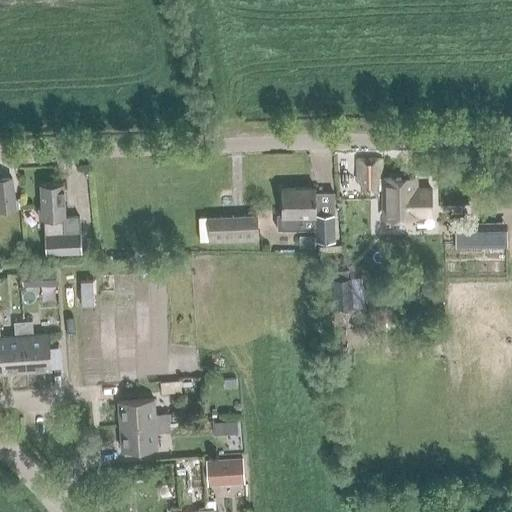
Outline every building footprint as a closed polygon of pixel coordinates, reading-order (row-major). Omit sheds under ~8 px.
[(380,178),(380,159),(355,159),(355,181),(360,181),(360,190),(383,190),(383,217),(413,217),(413,215),(430,215),(430,189),(413,189),(413,178),(380,178)] [(0,211),(16,209),(12,177),(0,178),(0,211)] [(43,219),(45,255),(81,253),(79,217),(66,217),(64,183),(39,184),(40,207),(37,207),(38,220),(43,219)] [(282,213),(277,213),(277,229),(315,229),(315,235),(299,235),(299,247),(316,247),(315,240),(335,239),(334,213),(316,214),(315,188),(281,188),(282,213)] [(255,215),(207,217),(209,240),(209,241),(257,239),(255,215)] [(209,240),(207,217),(199,218),(200,241),(209,240)] [(457,245),(481,245),(481,226),(457,226),(457,245)] [(31,271),(32,287),(55,285),(54,269),(31,271)] [(363,305),(361,278),(331,280),(332,285),(327,285),(329,308),(363,305)] [(21,322),(31,322),(33,322),(32,306),(20,307),(21,322)] [(14,337),(0,337),(0,373),(24,372),(21,322),(13,323),(14,337)] [(21,322),(24,372),(48,370),(46,335),(31,336),(31,322),(21,322)] [(236,387),(236,378),(221,379),(221,388),(236,387)] [(161,393),(181,391),(180,380),(160,382),(161,393)] [(120,426),(169,422),(185,421),(184,410),(171,411),(171,414),(155,415),(154,399),(118,402),(120,426)] [(169,422),(120,426),(122,450),(157,448),(156,432),(170,432),(169,422)] [(224,422),(212,422),(213,434),(225,434),(224,422)] [(243,459),(207,461),(208,483),(244,481),(243,459)] [(145,479),(144,470),(130,471),(131,480),(145,479)]
